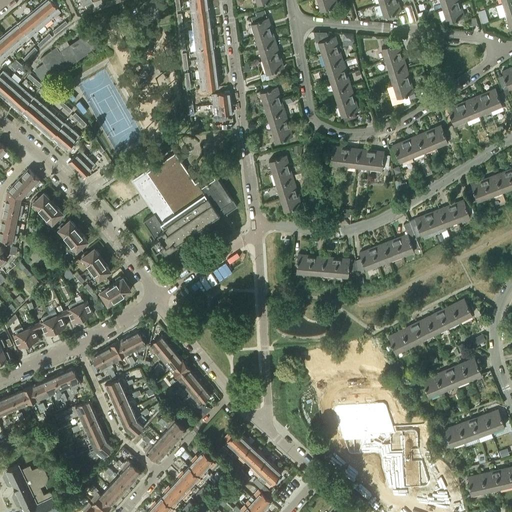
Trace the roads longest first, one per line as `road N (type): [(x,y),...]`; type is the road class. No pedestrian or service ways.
road 1 (residential): [(295,20),(309,111),(336,130),(389,127),(503,53)]
road 2 (residential): [(257,223),(322,231),(361,225),(511,137)]
road 3 (residential): [(257,223),(227,0)]
road 4 (residential): [(503,53),(483,37),(295,20)]
road 5 (residential): [(155,300),(109,229),(34,150)]
road 6 (residential): [(268,429),(258,244)]
road 7 (residential): [(155,300),(268,429)]
road 8 (residential): [(159,472),(111,425),(77,344)]
road 9 (residential): [(511,282),(493,333),(511,404)]
